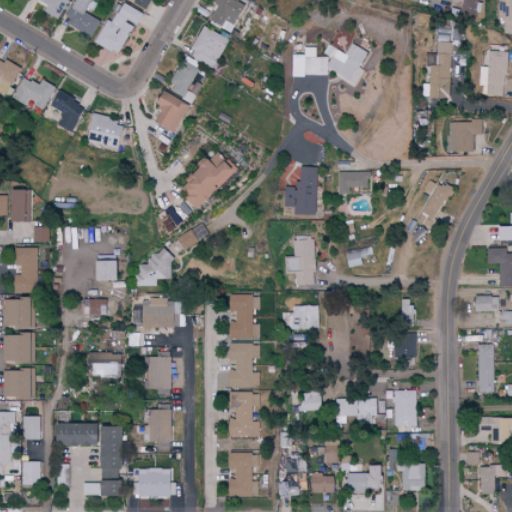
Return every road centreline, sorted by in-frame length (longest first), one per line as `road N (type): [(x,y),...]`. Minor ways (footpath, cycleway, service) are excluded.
road 1 (tertiary): [(449,511),(455,253),(511,150)]
road 2 (residential): [(195,511),(194,344)]
road 3 (residential): [(135,80),(110,88),(0,22)]
